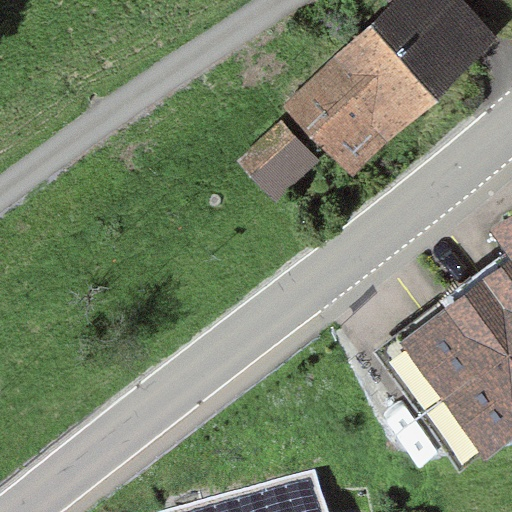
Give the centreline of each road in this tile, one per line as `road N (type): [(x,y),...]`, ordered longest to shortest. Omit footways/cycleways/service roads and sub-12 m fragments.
road 1 (tertiary): [(15,511),(511,122)]
road 2 (residential): [(0,185),(277,0)]
